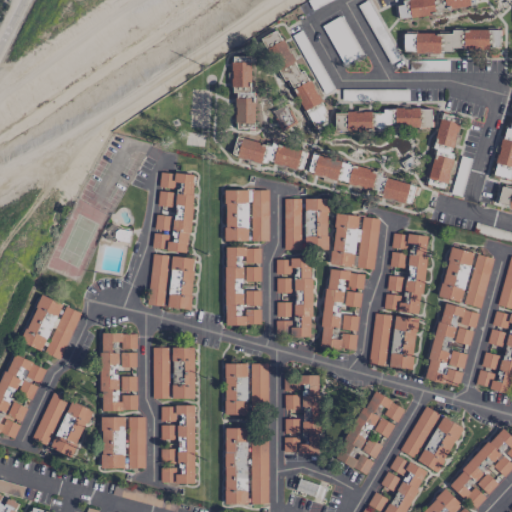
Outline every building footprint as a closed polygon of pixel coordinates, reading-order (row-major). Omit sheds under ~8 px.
[(434,14),(431,0),(406,0),(408,5),(397,6),(399,19),(434,14)] [(499,31),(414,31),(414,50),(499,50),(499,31)] [(229,91),(249,91),(250,62),(230,62),(229,91)] [(254,128),(253,97),(233,98),(234,129),(254,128)] [(295,124),(286,105),(271,112),(280,131),(295,124)] [(430,127),(430,109),(371,109),(372,128),(430,127)] [(370,111),(345,111),(346,131),(370,131),(370,111)] [(510,180),(511,170),(511,114),(508,129),(504,128),(491,174),(510,180)] [(446,183),(453,153),(451,153),(458,123),(441,119),(426,178),(446,183)] [(305,151),(235,138),(231,156),(301,170),(305,151)] [(414,185),(375,175),(376,171),(311,155),(307,173),(379,191),(378,196),(409,204),(414,185)] [(193,174),(158,172),(152,249),(187,252),(193,174)] [(511,189),(501,186),(496,205),(511,208),(511,189)] [(247,241),(247,189),(224,190),(224,241),(247,241)] [(268,241),(267,190),(251,190),(252,241),(268,241)] [(300,199),(283,198),(282,249),(300,250),(300,199)] [(357,215),(334,213),(329,264),(352,266),(357,215)] [(378,219),(363,217),(357,267),(372,269),(378,219)] [(418,314),(427,236),(392,233),(390,249),(388,271),(387,271),(383,310),(418,314)] [(224,325),(259,325),(259,291),(241,290),(241,280),(259,281),(259,247),(225,247),(224,325)] [(472,252),(448,247),(438,297),(461,302),(472,252)] [(194,258),(151,254),(146,304),(163,306),(166,269),(181,271),(178,292),(168,291),(166,307),(188,309),(194,258)] [(491,258),(476,254),(464,304),(480,308),(491,258)] [(496,306),(511,309),(511,256),(508,255),(496,306)] [(274,259),(274,294),(292,294),(292,302),(274,302),(275,336),(310,336),(310,258),(274,259)] [(360,291),(361,291),(363,273),(326,269),(319,340),(336,342),(340,304),(359,306),(360,291)] [(40,351),(61,304),(40,294),(19,341),(40,351)] [(477,311),(440,304),(424,379),(458,386),(461,372),(445,369),(454,323),(474,327),(477,311)] [(79,313),(64,307),(44,353),(59,359),(79,313)] [(510,394),(511,385),(511,314),(494,310),(491,325),(508,329),(502,355),(483,350),(479,368),(478,368),(474,385),(510,394)] [(368,365),(385,366),(389,315),(373,313),(368,365)] [(357,316),(344,315),(342,328),(355,329),(357,316)] [(415,318),(392,316),(388,367),(411,369),(415,318)] [(468,345),(471,331),(457,328),(454,342),(468,345)] [(502,348),(506,334),(490,329),(485,343),(502,348)] [(134,333),(100,333),(99,410),(135,410),(135,393),(135,376),(134,376),(134,333)] [(354,350),(355,335),(338,334),(337,348),(354,350)] [(193,347),(151,348),(151,399),(193,398),(193,347)] [(450,366),(463,367),(464,353),(451,352),(450,366)] [(0,433),(13,439),(18,425),(1,418),(12,391),(31,398),(36,384),(38,385),(44,368),(10,354),(0,377),(0,433)] [(224,415),(246,414),(246,363),(223,363),(224,415)] [(265,363),(250,363),(252,411),(267,411),(265,363)] [(318,454),(318,375),(282,375),(282,409),(300,409),(300,418),(283,418),(283,454),(318,454)] [(402,406),(368,390),(335,460),(365,474),(373,458),(358,451),(369,428),(373,429),(372,431),(387,438),(402,406)] [(30,438),(45,446),(67,399),(52,392),(30,438)] [(2,417),(17,424),(25,408),(10,400),(2,417)] [(90,410),(69,401),(49,448),(70,457),(90,410)] [(193,406),(160,405),(159,440),(169,440),(169,449),(160,449),(159,483),(193,483),(193,406)] [(438,414),(424,406),(398,450),(413,459),(438,414)] [(143,416),(128,417),(128,468),(144,468),(143,416)] [(417,462),(438,472),(460,426),(439,416),(417,462)] [(123,417),(98,417),(98,468),(123,468),(123,417)] [(449,487),(475,508),(496,483),(486,474),(475,487),(472,485),(488,465),(502,476),(511,464),(511,438),(498,427),(449,487)] [(247,428),(224,428),(223,504),(246,504),(247,428)] [(361,451),(374,458),(381,446),(368,439),(361,451)] [(403,511),(425,471),(394,455),(388,468),(402,475),(404,471),(412,475),(408,483),(385,471),(378,485),(392,492),(388,500),(372,491),(361,511),(403,511)] [(295,490),(313,496),(317,485),(299,479),(295,490)] [(168,499),(122,486),(119,496),(165,509),(168,499)] [(466,511),(444,489),(420,511),(466,511)] [(0,511),(14,511),(19,503),(0,494),(0,511)]
